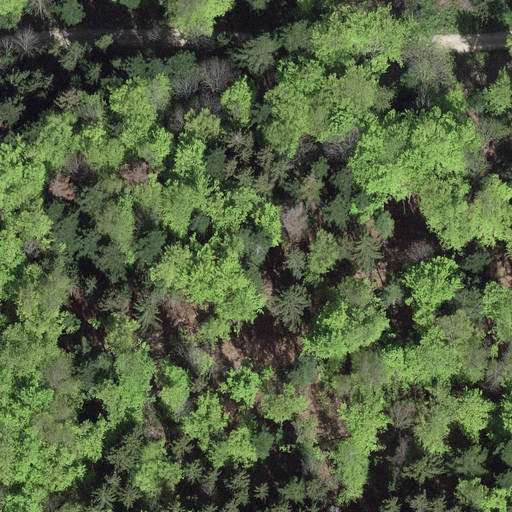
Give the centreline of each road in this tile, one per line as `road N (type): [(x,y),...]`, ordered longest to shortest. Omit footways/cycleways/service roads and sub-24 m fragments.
road 1 (track): [(0,365),(196,335),(340,278),(445,260),(511,226)]
road 2 (track): [(0,49),(98,37),(364,47),(511,38)]
